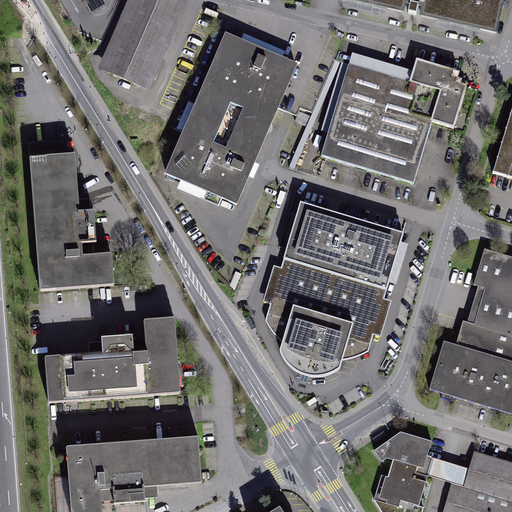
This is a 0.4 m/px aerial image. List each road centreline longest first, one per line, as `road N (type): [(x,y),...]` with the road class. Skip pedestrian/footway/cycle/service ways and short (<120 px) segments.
road 1 (secondary): [(305,456),(27,0)]
road 2 (unclassified): [(500,59),(233,0)]
road 3 (unclassified): [(391,399),(407,373),(452,222)]
road 4 (unclassified): [(452,222),(500,59)]
road 5 (unknown): [(285,0),(283,23),(316,59),(308,117)]
road 6 (unclassified): [(391,399),(511,443)]
